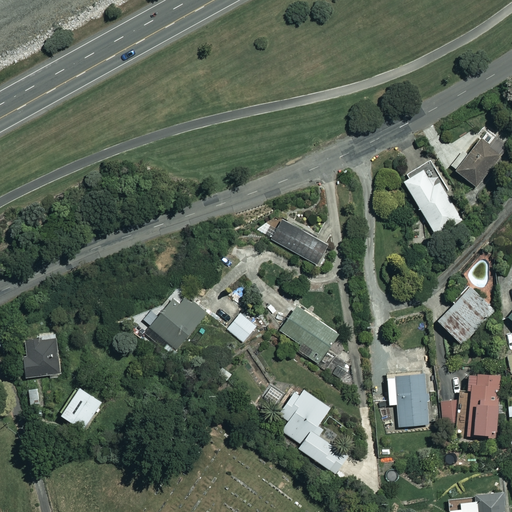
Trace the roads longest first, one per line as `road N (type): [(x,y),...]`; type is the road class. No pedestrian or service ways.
road 1 (residential): [(511,64),(322,165),(95,247),(0,291)]
road 2 (trunk): [(0,117),(213,0)]
